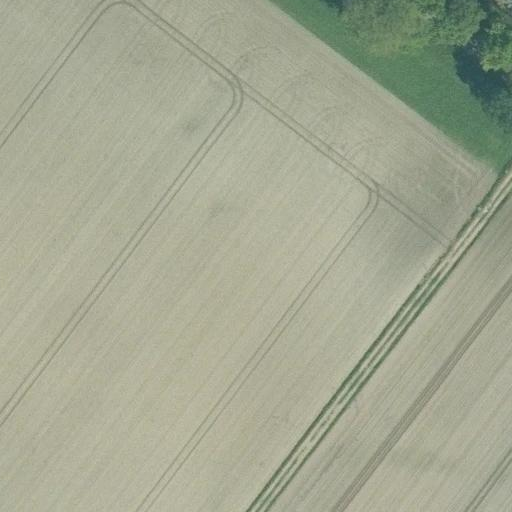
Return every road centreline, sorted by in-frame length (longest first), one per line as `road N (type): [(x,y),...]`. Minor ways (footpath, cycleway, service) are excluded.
road 1 (track): [(257,511),(511,174)]
road 2 (tertiary): [(511,73),(415,0)]
